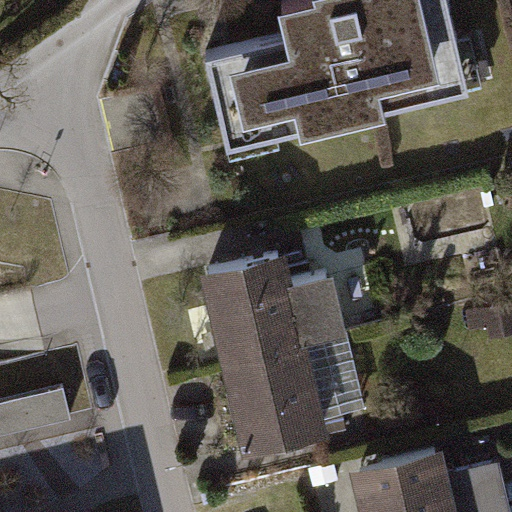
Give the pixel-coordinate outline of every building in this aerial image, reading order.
[(457,35),(449,0),(275,0),(283,30),(203,49),(225,141),(481,79),(470,32),(457,35)] [(304,339),(283,253),(197,274),(219,360),(304,339)] [(328,433),(304,339),(219,360),(242,454),(328,433)] [(64,384),(0,398),(0,431),(71,415),(64,384)] [(356,511),(457,511),(442,447),(346,470),(356,511)]
